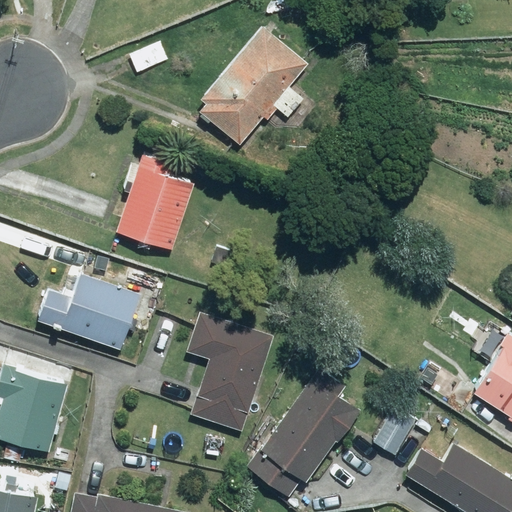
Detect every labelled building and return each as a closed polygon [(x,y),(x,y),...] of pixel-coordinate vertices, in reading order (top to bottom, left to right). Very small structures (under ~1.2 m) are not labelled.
[(311,56),(265,17),(204,88),(211,94),(204,103),(243,136),(311,56)] [(131,48),(141,68),(168,54),(157,34),(131,48)] [(146,144),(119,223),(173,240),(195,176),(172,168),(176,155),(146,144)] [(144,287),(83,265),(75,287),(53,279),(41,312),(124,342),(144,287)] [(193,408),(244,425),(277,327),(204,303),(191,342),(212,349),(193,408)] [(511,326),(475,383),(511,405),(511,326)] [(433,355),(418,378),(456,402),(471,379),(433,355)] [(0,429),(52,443),(70,376),(6,358),(0,379),(0,388),(9,391),(0,422),(0,429)] [(323,360),(250,458),(294,491),(363,399),(344,384),(349,378),(323,360)] [(396,451),(418,412),(393,398),(372,437),(396,451)] [(511,511),(511,469),(456,434),(444,453),(425,441),(409,466),(483,511),(511,511)] [(0,511),(35,511),(40,490),(0,480),(0,511)] [(191,511),(192,507),(80,485),(74,511),(191,511)]
